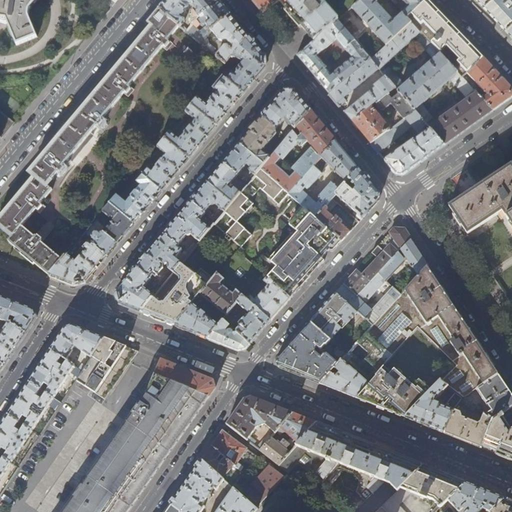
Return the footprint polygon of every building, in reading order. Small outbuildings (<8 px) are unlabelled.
[(12,26),(20,44),(39,36),(30,14),(31,7),(36,0),(0,0),(0,17),(8,19),(8,17),(12,17),(14,21),(11,23),(12,26)] [(166,0),(159,9),(179,27),(185,31),(186,30),(181,25),(184,23),(184,19),(182,18),(185,14),(185,10),(188,10),(189,9),(189,8),(189,6),(193,7),(193,4),(194,3),(195,2),(196,0),(166,0)] [(220,2),(218,0),(196,0),(195,2),(194,3),(193,4),(193,7),(193,8),(195,9),(196,10),(196,13),(211,31),(231,15),(220,2)] [(251,0),(256,6),(262,14),(279,0),(251,0)] [(279,0),(279,1),(294,18),(314,41),(315,42),(338,22),(341,19),(348,13),(353,9),(361,0),(279,0)] [(361,0),(353,9),(386,45),(410,23),(407,19),(402,14),(394,22),(377,4),(380,0),(361,0)] [(401,0),(403,1),(402,2),(404,4),(406,4),(408,6),(404,11),(402,9),(399,11),(402,14),(407,19),(426,0),(401,0)] [(426,0),(407,19),(410,23),(420,33),(422,36),(462,78),(466,74),(483,59),(483,58),(465,40),(441,15),(426,0)] [(511,0),(479,0),(486,7),(507,30),(511,34),(511,0)] [(179,27),(159,9),(153,16),(147,23),(152,27),(76,119),(74,118),(52,145),(53,146),(31,173),(37,177),(0,221),(0,226),(1,227),(11,235),(13,237),(9,242),(21,252),(40,268),(48,275),(49,275),(62,260),(42,243),(44,240),(38,234),(35,237),(23,226),(36,211),(39,213),(44,206),(41,204),(53,190),(48,185),(58,173),(62,176),(68,169),(64,166),(69,159),(71,161),(93,134),(91,132),(97,126),(100,129),(106,122),(102,119),(124,93),(128,96),(134,89),(130,86),(162,47),(166,50),(172,43),(168,40),(179,27)] [(348,13),(341,19),(345,24),(352,17),(348,13)] [(239,24),(231,15),(211,31),(220,41),(227,41),(231,45),(229,47),(229,46),(224,46),(216,57),(225,65),(232,57),(249,36),(239,24)] [(350,23),(344,28),(338,22),(315,42),(297,56),(313,74),(329,94),(371,59),(351,37),(358,31),(350,23)] [(380,70),(420,33),(410,23),(386,45),(371,59),(329,94),(340,107),(346,101),(343,98),(379,69),(380,70)] [(187,29),(186,30),(185,31),(200,44),(202,41),(187,29)] [(258,48),(249,36),(232,57),(233,58),(232,60),(235,62),(237,60),(240,61),(243,65),(237,71),(236,75),(232,74),(228,79),(227,80),(243,94),(253,82),(265,68),(265,55),(258,48)] [(482,100),(462,78),(422,36),(418,40),(417,43),(433,61),(418,74),(415,72),(412,75),(414,77),(404,86),(389,69),(387,69),(382,73),(385,77),(373,86),(375,88),(345,113),(353,122),(371,108),(373,106),(377,103),(378,103),(396,89),(415,111),(426,124),(432,118),(421,105),(450,80),(468,99),(429,127),(431,130),(444,146),(465,131),(493,111),(482,100)] [(205,38),(202,41),(200,44),(212,54),(215,50),(208,44),(207,39),(205,38)] [(483,59),(466,74),(487,96),(482,100),(493,111),(501,105),(511,97),(511,89),(497,73),(484,58),(483,59)] [(225,65),(216,77),(219,80),(223,75),(223,74),(229,68),(225,65)] [(228,112),(243,94),(227,80),(223,77),(213,89),(216,91),(216,94),(207,105),(198,98),(192,106),(216,127),(228,112)] [(219,80),(216,77),(201,94),(206,98),(211,91),(210,90),(219,80)] [(403,120),(415,111),(396,89),(378,103),(377,103),(373,106),(377,110),(378,109),(380,111),(383,111),(391,105),(403,120)] [(272,106),(262,118),(276,130),(285,120),(289,123),(288,123),(292,127),(284,136),(287,139),(311,111),(301,99),(296,93),(283,93),(272,106)] [(202,143),(216,127),(192,106),(176,125),(181,129),(185,125),(183,123),(189,115),(196,121),(194,123),(181,138),(181,139),(180,140),(170,133),(165,139),(188,159),(202,143)] [(390,130),(371,108),(353,122),(360,131),(371,144),(390,130)] [(287,139),(277,150),(270,158),(265,165),(261,169),(289,194),(336,142),(324,127),(311,111),(287,139)] [(415,111),(403,120),(390,130),(371,144),(379,155),(385,150),(384,149),(412,127),(421,137),(413,142),(413,141),(385,161),(396,174),(403,175),(412,169),(434,153),(444,146),(431,130),(426,133),(423,130),(428,126),(426,124),(415,111)] [(265,165),(270,158),(262,151),(279,132),(276,130),(262,118),(253,129),(251,131),(246,138),(240,145),(265,165)] [(287,139),(284,136),(281,140),(274,148),(277,150),(287,139)] [(174,176),(188,159),(165,139),(157,148),(166,155),(152,172),(148,169),(152,163),(155,159),(151,156),(142,167),(137,172),(161,192),(174,176)] [(333,198),(336,195),(359,169),(348,155),(336,142),(289,194),(304,208),(315,218),(333,198)] [(231,155),(223,164),(238,175),(247,164),(251,167),(249,170),(253,173),(248,180),(247,179),(245,181),(249,184),(261,169),(265,165),(240,145),(231,155)] [(238,175),(223,164),(216,173),(207,183),(232,203),(249,184),(245,181),(243,183),(244,184),(239,190),(235,187),(233,189),(229,186),(235,179),(235,180),(237,178),(237,177),(238,175)] [(511,165),(449,207),(468,235),(503,212),(509,222),(511,226),(511,165)] [(240,253),(243,249),(240,247),(251,235),(236,222),(252,203),(245,198),(249,194),(252,197),(259,189),(278,205),(288,194),(261,169),(249,184),(232,203),(224,213),(231,218),(226,224),(230,228),(225,234),(241,248),(237,251),(240,253)] [(369,181),(359,169),(336,195),(354,212),(353,213),(361,220),(379,201),(379,193),(369,181)] [(147,209),(161,192),(137,172),(131,179),(140,186),(126,203),(117,196),(110,204),(134,224),(147,209)] [(200,192),(191,202),(205,213),(212,205),(213,206),(214,206),(215,205),(216,204),(223,210),(214,220),(216,222),(224,213),(232,203),(207,183),(200,192)] [(337,203),(333,198),(315,218),(342,242),(347,236),(350,233),(340,224),(342,223),(335,217),(334,219),(325,211),(327,209),(329,211),(337,203)] [(205,213),(191,202),(178,218),(164,235),(179,247),(180,245),(186,249),(185,250),(188,251),(194,243),(197,245),(214,224),(216,222),(214,220),(208,226),(201,220),(206,214),(205,213)] [(124,236),(134,224),(110,204),(102,213),(109,218),(110,217),(114,220),(113,222),(112,221),(111,223),(110,223),(105,229),(104,228),(102,231),(117,244),(124,236)] [(301,230),(298,233),(295,230),(298,233),(295,236),(294,235),(293,235),(291,235),(289,237),(289,240),(290,242),(285,247),(283,245),(284,244),(283,243),(281,245),(282,246),(283,245),(285,247),(281,252),(280,251),(279,251),(276,252),(275,253),(275,256),(276,258),(272,263),(268,260),(263,255),(253,266),(263,274),(291,299),(311,276),(328,257),(342,242),(315,218),(304,208),(294,219),(303,227),(300,230),(301,230)] [(94,241),(91,244),(107,257),(111,252),(117,244),(102,231),(97,228),(92,225),(85,233),(94,241)] [(389,234),(378,246),(392,259),(412,239),(407,233),(405,229),(394,228),(389,234)] [(285,247),(290,242),(289,240),(289,237),(291,235),(293,235),(294,235),(295,236),(298,233),(295,230),(283,243),(284,244),(283,245),(285,247)] [(186,249),(180,245),(179,247),(164,235),(151,251),(137,268),(152,280),(154,276),(156,278),(164,270),(164,265),(166,265),(168,264),(169,265),(169,269),(174,273),(181,264),(187,257),(183,253),(185,250),(186,249)] [(74,246),(78,248),(84,241),(80,238),(74,246)] [(420,252),(412,239),(392,259),(378,274),(385,281),(405,258),(417,277),(426,267),(428,265),(420,252)] [(94,272),(107,257),(91,244),(89,242),(83,249),(86,251),(77,262),(67,254),(62,260),(49,275),(61,280),(73,285),(86,282),(94,272)] [(392,259),(378,246),(374,251),(378,255),(377,256),(378,258),(374,263),(368,258),(349,279),(344,285),(357,297),(378,274),(392,259)] [(259,278),(263,274),(253,266),(240,253),(237,251),(217,274),(232,287),(236,291),(242,296),(243,297),(246,293),(259,278)] [(201,270),(196,275),(190,270),(189,269),(186,268),(181,264),(174,273),(169,278),(163,286),(161,288),(141,312),(146,314),(167,323),(175,326),(213,280),(201,270)] [(457,313),(426,267),(417,277),(400,296),(372,326),(365,333),(393,357),(418,329),(455,366),(441,381),(449,387),(457,392),(464,398),(465,397),(478,389),(498,375),(482,350),(457,313)] [(152,280),(137,268),(126,280),(117,292),(120,304),(141,312),(161,288),(159,286),(152,295),(145,289),(150,283),(155,287),(157,284),(152,280)] [(229,291),(232,287),(217,274),(213,280),(175,326),(191,332),(207,339),(223,319),(225,317),(232,308),(237,303),(242,296),(236,291),(234,295),(229,291)] [(291,299),(263,274),(259,278),(264,283),(264,282),(269,286),(255,301),(246,293),(243,297),(271,321),(280,311),(291,299)] [(378,274),(357,297),(344,285),(340,289),(336,293),(372,326),(400,296),(385,281),(378,274)] [(163,286),(169,278),(167,276),(161,284),(163,286)] [(372,326),(336,293),(332,298),(324,307),(310,322),(331,340),(341,329),(357,343),(365,333),(372,326)] [(0,363),(4,366),(36,317),(34,310),(12,301),(0,296),(0,320),(8,324),(0,335),(0,363)] [(236,332),(250,345),(260,334),(271,321),(243,297),(242,296),(237,303),(250,315),(249,317),(246,315),(238,324),(241,326),(236,332)] [(236,312),(232,308),(225,317),(229,320),(236,312)] [(250,345),(236,332),(233,334),(233,333),(232,331),(230,331),(228,331),(226,330),(230,325),(223,319),(207,339),(222,345),(238,351),(246,350),(247,348),(250,345)] [(327,345),(331,341),(331,340),(310,322),(295,340),(277,360),(278,367),(299,375),(320,384),(338,363),(328,354),(325,354),(322,357),(316,352),(316,349),(318,347),(320,349),(322,349),(326,345),(327,345)] [(58,338),(50,350),(72,364),(80,351),(85,354),(84,356),(86,358),(88,356),(92,358),(105,338),(85,330),(72,325),(65,327),(58,338)] [(357,343),(346,355),(342,359),(338,363),(320,384),(340,392),(356,398),(382,369),(393,357),(365,333),(357,343)] [(105,399),(137,351),(134,350),(105,338),(92,358),(86,366),(83,371),(78,378),(77,381),(105,399)] [(346,355),(337,347),(335,349),(337,351),(336,351),(337,354),(342,359),(346,355)] [(72,364),(50,350),(39,367),(19,398),(8,415),(32,431),(50,405),(57,410),(61,404),(54,399),(71,372),(78,378),(83,371),(80,369),(72,364)] [(128,511),(215,389),(213,381),(184,370),(160,360),(146,396),(87,479),(82,487),(64,511),(128,511)] [(405,418),(431,390),(419,380),(413,385),(394,369),(388,375),(382,369),(356,398),(386,410),(405,418)] [(511,395),(508,389),(498,375),(478,389),(486,402),(490,400),(491,402),(488,404),(491,410),(485,414),(492,421),(503,414),(511,407),(511,395)] [(437,399),(449,387),(441,381),(431,390),(405,418),(427,427),(444,434),(454,410),(462,400),(464,398),(457,392),(447,404),(446,407),(435,402),(437,399)] [(276,432),(293,413),(286,411),(271,404),(252,397),(245,399),(236,411),(227,425),(253,446),(256,442),(250,437),(255,429),(257,430),(261,428),(260,426),(264,424),(275,433),(276,432)] [(477,407),(465,397),(464,398),(462,400),(474,411),(477,407)] [(482,445),(492,421),(485,414),(484,414),(481,422),(478,424),(467,419),(468,417),(465,416),(464,418),(461,417),(461,416),(461,413),(454,410),(444,434),(462,441),(481,448),(482,445)] [(302,417),(293,413),(276,432),(280,435),(282,433),(285,432),(292,438),(287,442),(284,439),(280,443),(278,441),(277,442),(271,437),(271,438),(260,451),(278,465),(296,446),(317,423),(312,421),(302,417)] [(505,417),(503,414),(492,421),(482,445),(493,449),(497,451),(496,454),(511,460),(511,430),(511,431),(503,418),(505,417)] [(0,479),(32,431),(8,415),(0,426),(0,479)] [(328,427),(317,423),(296,446),(278,465),(283,469),(288,473),(297,463),(314,476),(315,474),(324,484),(342,464),(371,476),(369,479),(372,482),(366,487),(373,494),(374,492),(385,482),(387,480),(408,459),(396,454),(377,447),(359,440),(342,433),(328,427)] [(211,446),(223,456),(225,457),(234,465),(241,471),(243,468),(237,463),(247,449),(222,431),(217,438),(211,446)] [(260,451),(271,438),(268,436),(257,448),(260,451)] [(221,459),(223,456),(211,446),(206,454),(202,460),(223,478),(234,465),(225,457),(220,463),(217,461),(218,459),(219,460),(221,459)] [(416,463),(408,459),(387,480),(388,481),(387,482),(390,483),(392,486),(397,491),(424,466),(416,463)] [(224,480),(223,478),(202,460),(185,484),(171,504),(182,511),(239,511),(241,511),(242,511),(254,511),(258,509),(257,508),(247,499),(234,488),(216,511),(201,511),(205,507),(203,505),(215,489),(217,490),(224,480)] [(257,488),(247,499),(257,508),(285,477),(270,466),(253,484),(257,488)] [(447,500),(466,482),(448,475),(424,466),(397,491),(381,506),(386,511),(404,511),(398,505),(411,492),(426,498),(427,497),(433,500),(439,505),(438,506),(440,508),(447,500)] [(223,485),(229,490),(232,487),(226,482),(223,485)] [(481,488),(466,482),(447,500),(459,511),(458,511),(490,511),(505,498),(481,488)] [(511,511),(511,500),(505,498),(490,511),(511,511)]
